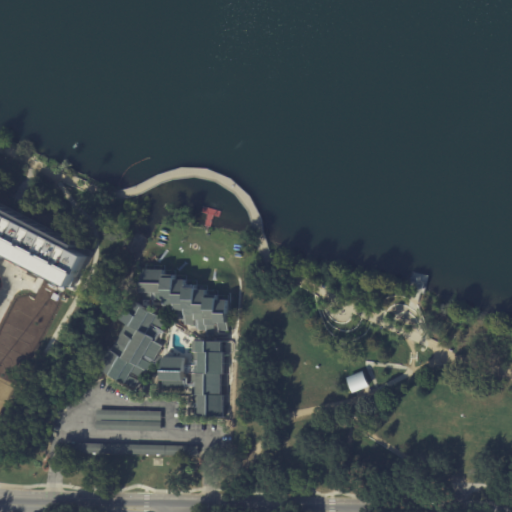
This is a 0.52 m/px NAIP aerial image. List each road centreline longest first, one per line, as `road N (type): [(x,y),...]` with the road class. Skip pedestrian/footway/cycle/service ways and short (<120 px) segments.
road 1 (secondary): [(0,502),(168,504)]
road 2 (secondary): [(218,507),(354,511)]
